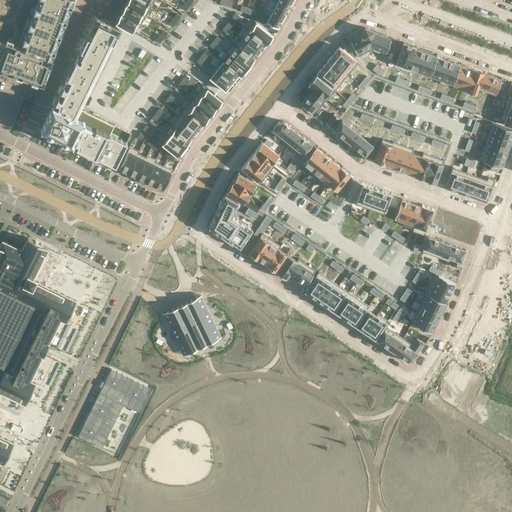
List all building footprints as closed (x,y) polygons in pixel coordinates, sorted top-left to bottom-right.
[(0,0),(0,68),(43,84),(73,0),(0,0)] [(137,0),(130,0),(127,6),(143,15),(148,6),(137,0)] [(280,0),(278,4),(289,10),(294,0),(280,0)] [(278,4),(267,24),(278,30),(289,10),(278,4)] [(127,6),(122,15),(138,24),(143,15),(127,6)] [(122,15),(117,24),(133,32),(138,24),(122,15)] [(53,106),(41,130),(117,167),(133,134),(83,110),(115,44),(115,43),(122,29),(97,17),(90,31),(91,32),(54,106),(53,106)] [(257,24),(250,33),(266,46),(267,46),(274,38),(257,24)] [(362,36),(350,42),(358,56),(371,50),(370,38),(372,33),(373,31),(365,28),(362,36)] [(250,33),(244,41),(260,54),(266,46),(250,33)] [(372,33),(370,38),(371,50),(380,53),(381,50),(385,51),(386,52),(390,39),(372,33)] [(244,41),(237,48),(254,62),(260,54),(244,41)] [(403,42),(395,64),(407,69),(408,67),(407,67),(414,48),(415,48),(415,47),(403,42)] [(339,47),(331,56),(350,72),(358,62),(339,47)] [(237,48),(231,56),(248,70),(255,62),(254,62),(237,48)] [(414,48),(407,67),(408,67),(418,71),(426,52),(415,48),(414,48)] [(426,52),(418,71),(430,76),(437,56),(426,52)] [(231,56),(225,64),(240,76),(242,78),(248,70),(231,56)] [(331,56),(324,66),(342,81),(350,72),(331,56)] [(437,56),(430,76),(440,80),(441,80),(448,60),(437,56)] [(440,80),(439,83),(451,88),(453,84),(452,84),(459,65),(448,60),(441,80),(440,80)] [(224,64),(218,72),(233,84),(240,76),(225,64),(224,64)] [(377,64),(372,69),(376,73),(380,67),(377,64)] [(459,65),(452,84),(453,84),(463,88),(464,88),(471,69),(459,65)] [(324,66),(316,75),(335,90),(342,81),(324,66)] [(463,88),(462,90),(474,95),(477,89),(476,88),(482,73),(483,73),(474,70),(471,69),(464,88),(463,88)] [(218,72),(211,80),(227,92),(233,84),(218,72)] [(482,73),(476,88),(477,89),(495,95),(498,88),(500,81),(501,80),(482,73)] [(316,75),(308,84),(313,89),(314,89),(326,99),(326,100),(327,100),(335,90),(316,75)] [(366,76),(362,81),(366,84),(370,80),(366,76)] [(362,81),(358,86),(361,90),(366,84),(362,81)] [(207,89),(201,97),(217,110),(223,102),(207,89)] [(313,89),(301,104),(316,117),(321,110),(319,108),(326,100),(326,99),(314,89),(313,89)] [(201,97),(195,105),(210,118),(217,110),(201,97)] [(195,105),(188,113),(204,125),(204,126),(210,118),(195,105)] [(504,123),(503,124),(511,126),(511,105),(504,123)] [(188,113),(182,121),(197,133),(204,125),(188,113)] [(333,114),(325,124),(331,128),(339,119),(333,114)] [(341,120),(333,130),(349,143),(357,133),(341,120)] [(182,121),(176,129),(191,141),(197,133),(182,121)] [(278,122),(268,135),(275,140),(279,135),(288,142),(296,132),(283,122),(283,121),(278,122)] [(511,130),(492,123),(488,132),(511,141),(511,138),(511,130)] [(176,129),(169,137),(185,150),(191,142),(191,141),(176,129)] [(288,142),(285,144),(302,157),(312,145),(296,132),(288,142)] [(488,132),(485,141),(508,150),(511,141),(488,132)] [(357,133),(349,143),(365,155),(373,145),(357,133)] [(169,137),(163,145),(168,150),(173,153),(177,157),(178,158),(185,150),(169,137)] [(382,139),(374,161),(384,165),(392,143),(382,139)] [(392,143),(384,165),(394,169),(403,145),(392,141),(392,143)] [(485,141),(482,150),(504,159),(508,150),(485,141)] [(262,142),(255,151),(271,164),(271,163),(278,155),(268,147),(263,143),(262,142)] [(403,145),(394,169),(405,172),(412,153),(413,149),(403,145)] [(315,147),(301,165),(309,172),(310,172),(324,154),(315,147)] [(482,150),(478,160),(492,165),(498,167),(501,168),(504,159),(482,150)] [(255,151),(248,159),(267,175),(274,166),(271,163),(271,164),(255,151)] [(129,152),(121,169),(129,173),(138,156),(129,152)] [(412,153),(405,172),(415,176),(422,156),(421,156),(412,153)] [(422,156),(415,176),(425,180),(433,157),(423,153),(421,156),(422,156)] [(309,172),(308,173),(317,180),(332,161),(324,154),(310,172),(309,172)] [(138,156),(129,173),(138,177),(147,160),(138,156)] [(433,157),(425,180),(435,184),(444,161),(433,157)] [(248,159),(241,168),(260,183),(267,175),(248,159)] [(147,160),(138,177),(147,182),(155,164),(147,160)] [(332,161),(317,180),(326,187),(328,184),(341,168),(340,167),(332,161)] [(155,164),(147,182),(155,186),(164,169),(155,164)] [(164,169),(155,186),(162,189),(165,187),(174,170),(165,166),(164,169)] [(341,168),(328,184),(337,191),(350,174),(341,167),(340,167),(341,168)] [(452,167),(445,187),(459,192),(466,173),(452,167)] [(238,173),(232,183),(249,194),(255,184),(238,173)] [(466,173),(459,192),(472,197),(480,177),(466,173)] [(480,177),(472,197),(486,202),(495,180),(487,177),(486,180),(480,177)] [(232,183),(226,192),(243,203),(249,194),(232,183)] [(363,185),(356,204),(370,209),(377,190),(363,185)] [(377,190),(370,209),(384,214),(391,196),(391,195),(377,190)] [(225,194),(209,226),(240,248),(252,230),(240,222),(241,220),(232,214),(237,202),(225,194)] [(393,196),(389,205),(396,207),(399,199),(393,196)] [(268,198),(264,203),(269,206),(272,200),(268,198)] [(401,199),(394,218),(404,222),(412,202),(401,199)] [(404,222),(403,225),(413,229),(422,206),(421,206),(412,202),(404,222)] [(413,229),(412,231),(424,236),(434,209),(422,205),(421,206),(422,206),(413,229)] [(248,208),(245,213),(255,219),(258,214),(248,208)] [(266,216),(243,250),(248,253),(262,233),(271,219),(266,216)] [(262,233),(248,253),(258,260),(258,259),(271,239),(262,233)] [(427,236),(422,251),(441,258),(446,243),(427,236)] [(0,461),(4,463),(7,456),(11,450),(10,450),(14,443),(0,435),(0,391),(25,403),(29,396),(31,396),(33,392),(32,390),(35,383),(29,380),(41,355),(43,356),(49,344),(47,343),(60,318),(66,321),(70,314),(72,313),(73,310),(73,308),(76,301),(35,280),(41,267),(39,266),(48,248),(41,244),(35,241),(34,241),(28,238),(22,250),(3,240),(0,245),(0,461)] [(271,239),(258,259),(258,260),(266,265),(280,245),(271,239)] [(280,245),(266,265),(275,271),(275,272),(287,254),(291,249),(282,243),(280,245)] [(446,243),(441,258),(452,262),(450,265),(459,268),(465,250),(446,243)] [(275,271),(275,272),(286,279),(290,273),(289,273),(290,271),(291,270),(297,261),(296,261),(287,254),(275,272),(275,271)] [(290,271),(289,273),(290,273),(306,284),(315,270),(298,259),(296,261),(297,261),(291,270),(290,271)] [(318,272),(305,291),(315,299),(328,279),(318,272)] [(435,273),(430,283),(450,293),(455,283),(440,276),(435,273)] [(103,279),(88,312),(99,317),(114,284),(103,279)] [(328,279),(315,299),(325,305),(338,285),(328,279)] [(430,283),(425,293),(445,303),(450,293),(430,283)] [(338,285),(325,305),(335,312),(348,292),(338,285)] [(348,292),(335,312),(345,319),(358,299),(348,292)] [(425,293),(421,303),(440,312),(445,303),(425,293)] [(201,295),(163,314),(166,319),(183,355),(221,337),(204,302),(201,295)] [(358,299),(345,319),(355,325),(366,308),(367,309),(369,306),(358,299)] [(421,303),(416,313),(436,322),(440,312),(421,303)] [(366,308),(355,325),(365,332),(376,315),(367,309),(366,308)] [(376,315),(365,332),(375,339),(384,326),(388,320),(377,313),(376,315)] [(416,313),(411,323),(431,332),(436,322),(416,313)] [(386,327),(377,340),(393,352),(403,338),(386,327)] [(403,338),(393,352),(407,361),(413,360),(424,343),(417,338),(412,345),(403,338)] [(111,370),(78,436),(102,448),(123,406),(137,412),(148,388),(111,370)]
